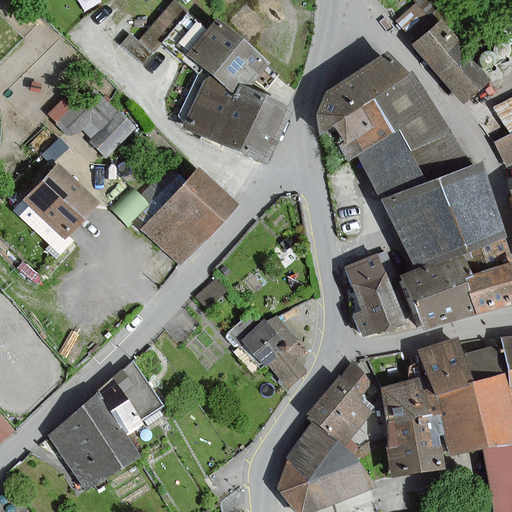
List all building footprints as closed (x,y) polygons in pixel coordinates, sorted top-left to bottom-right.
[(266,163),(291,108),(249,88),(255,80),(266,89),(271,82),(278,75),(267,66),(270,63),(219,20),(209,32),(187,13),(174,2),(141,42),(132,34),(122,45),(145,64),(154,53),(163,42),(200,72),(204,67),(212,73),(187,127),(206,135),(220,142),(237,150),(266,163)] [(403,20),(426,30),(434,11),(411,2),(403,20)] [(493,80),(442,21),(414,45),(465,104),(493,80)] [(449,130),(414,72),(408,76),(390,51),(358,73),(329,92),(319,115),(320,131),(335,122),(347,142),(341,145),(349,160),(358,154),(383,197),(400,232),(417,267),(402,272),(421,330),(477,312),(492,307),(511,300),(511,256),(506,238),(481,163),(470,167),(449,130)] [(74,133),(80,126),(109,152),(138,121),(84,73),(50,111),(74,133)] [(511,95),(489,106),(505,139),(511,135),(511,95)] [(57,160),(67,140),(55,134),(44,154),(57,160)] [(511,135),(505,139),(499,141),(506,161),(511,158),(511,135)] [(88,195),(57,166),(26,199),(66,236),(97,203),(88,195)] [(236,204),(196,168),(140,230),(180,266),(236,204)] [(357,315),(364,335),(401,322),(396,308),(377,256),(348,267),(365,313),(357,315)] [(231,334),(290,394),(312,373),(300,361),(311,350),(278,317),(271,325),(255,309),(231,334)] [(494,337),(419,351),(427,376),(428,379),(438,413),(451,457),(485,452),(511,448),(511,418),(509,405),(494,337)] [(511,338),(503,339),(509,405),(511,404),(511,338)] [(123,437),(142,424),(139,420),(162,405),(153,390),(136,363),(112,382),(94,395),(97,400),(49,434),(88,489),(136,455),(123,437)] [(341,447),(375,406),(367,399),(378,383),(351,363),(341,377),(306,418),(313,424),(341,447)] [(437,430),(434,414),(438,413),(428,379),(427,376),(415,379),(381,389),(385,421),(392,474),(444,467),(437,430)] [(13,431),(0,415),(0,440),(1,441),(13,431)] [(341,447),(313,424),(290,461),(279,490),(297,511),(317,511),(378,488),(362,465),(341,447)] [(511,511),(511,448),(485,452),(493,511),(511,511)]
